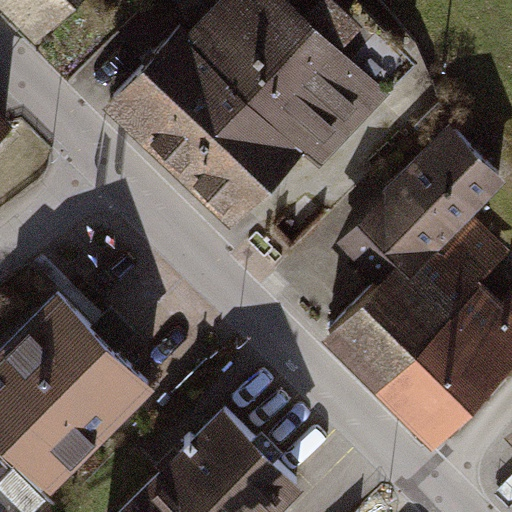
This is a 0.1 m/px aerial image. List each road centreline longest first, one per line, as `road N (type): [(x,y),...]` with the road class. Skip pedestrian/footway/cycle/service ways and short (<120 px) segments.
road 1 (tertiary): [(111,163),(435,485)]
road 2 (tertiary): [(0,50),(111,163)]
road 3 (residential): [(111,163),(0,247)]
